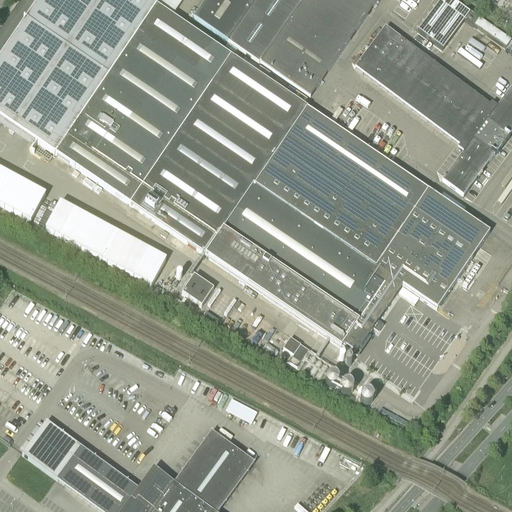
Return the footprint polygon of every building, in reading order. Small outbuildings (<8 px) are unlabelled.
[(436,312),(489,235),(172,19),(157,8),(162,0),(39,0),(0,57),(0,118),(78,172),(75,177),(81,182),(78,186),(98,200),(106,189),(130,205),(129,207),(340,351),(342,347),(355,356),(372,331),(375,333),(380,325),(377,323),(401,288),(436,312)] [(162,0),(157,8),(172,19),(184,0),(162,0)] [(206,0),(194,18),(228,42),(257,0),(206,0)] [(310,99),(378,0),(304,0),(260,64),(310,99)] [(447,0),(442,0),(418,35),(443,52),(464,22),(473,28),(511,54),(511,42),(470,13),(469,15),(447,0)] [(385,29),(354,70),(465,152),(442,183),(462,198),(511,131),(511,88),(495,112),(385,29)] [(45,197),(0,172),(0,208),(30,225),(45,197)] [(167,261),(61,205),(46,232),(153,288),(167,261)] [(195,278),(183,297),(202,310),(214,291),(195,278)] [(301,348),(291,341),(284,351),(294,358),(301,348)] [(298,371),(310,354),(301,348),(294,358),(290,365),(298,371)] [(328,381),(327,391),(339,393),(340,382),(328,381)] [(349,403),(357,394),(348,386),(340,395),(349,403)] [(226,413),(253,426),(259,414),(232,401),(226,413)] [(143,494),(80,449),(45,423),(21,456),(56,482),(97,511),(219,511),(254,465),(211,434),(172,488),(156,477),(143,494)]
